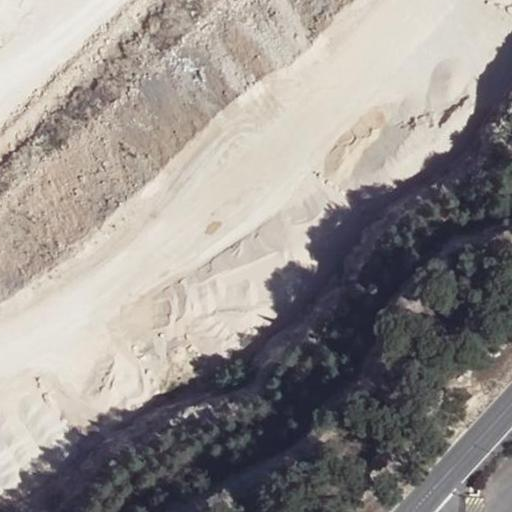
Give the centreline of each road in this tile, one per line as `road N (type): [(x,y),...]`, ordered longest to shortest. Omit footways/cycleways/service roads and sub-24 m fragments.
road 1 (track): [(0,356),(32,343),(301,159),(449,0)]
road 2 (track): [(0,119),(118,0)]
road 3 (unclassified): [(412,511),(511,401)]
